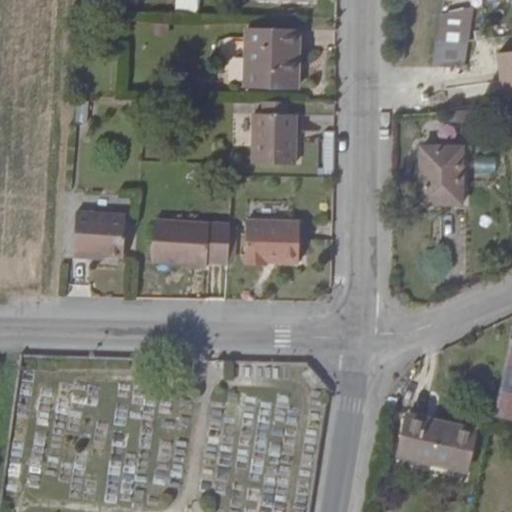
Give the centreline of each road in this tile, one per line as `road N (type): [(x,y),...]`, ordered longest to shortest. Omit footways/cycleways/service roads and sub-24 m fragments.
road 1 (tertiary): [(363,334),(0,329)]
road 2 (tertiary): [(369,0),(363,334)]
road 3 (tertiary): [(363,334),(336,511)]
road 4 (tertiary): [(511,295),(466,315),(363,334)]
